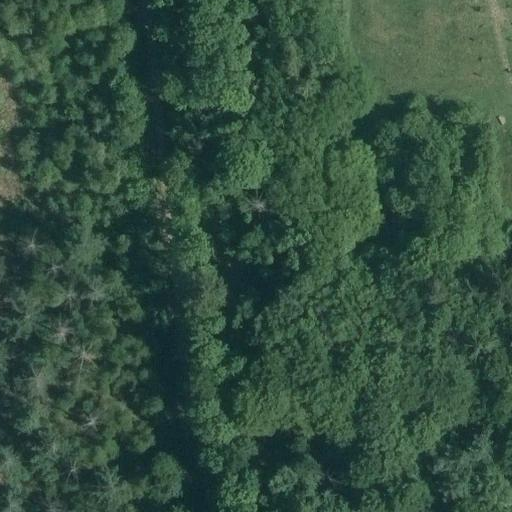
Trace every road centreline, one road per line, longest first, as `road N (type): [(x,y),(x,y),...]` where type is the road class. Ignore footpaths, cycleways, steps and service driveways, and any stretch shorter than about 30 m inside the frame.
road 1 (track): [(140,0),(193,476)]
road 2 (track): [(176,364),(217,403),(280,417),(511,400)]
